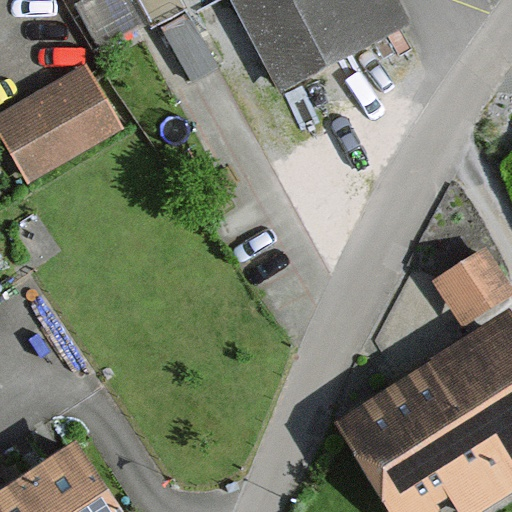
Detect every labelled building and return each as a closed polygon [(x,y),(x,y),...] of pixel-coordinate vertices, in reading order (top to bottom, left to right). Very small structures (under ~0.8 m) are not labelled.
[(387,0),(230,0),(283,101),(407,37),(387,0)] [(114,127),(80,71),(0,119),(0,127),(31,178),(114,127)] [(438,285),(465,333),(511,307),(511,294),(491,256),(438,285)] [(511,319),(338,425),(390,511),(451,511),(457,509),(458,511),(493,511),(511,501),(511,319)] [(123,511),(85,449),(0,501),(0,511),(123,511)]
